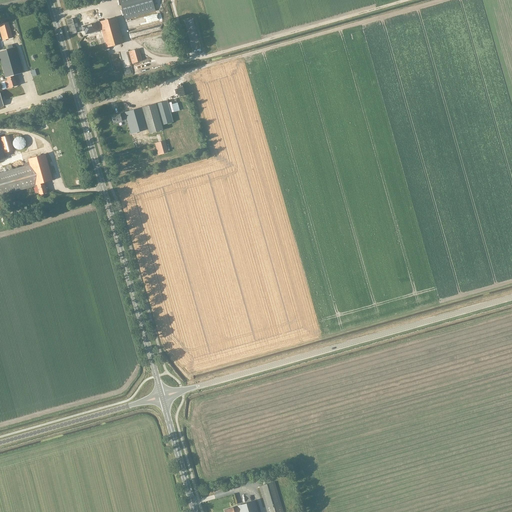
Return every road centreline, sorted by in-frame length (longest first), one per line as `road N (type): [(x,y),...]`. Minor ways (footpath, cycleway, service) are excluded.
road 1 (secondary): [(161,396),(49,0)]
road 2 (tertiary): [(161,396),(511,296)]
road 3 (tertiary): [(0,443),(161,396)]
road 4 (secondary): [(194,511),(161,396)]
